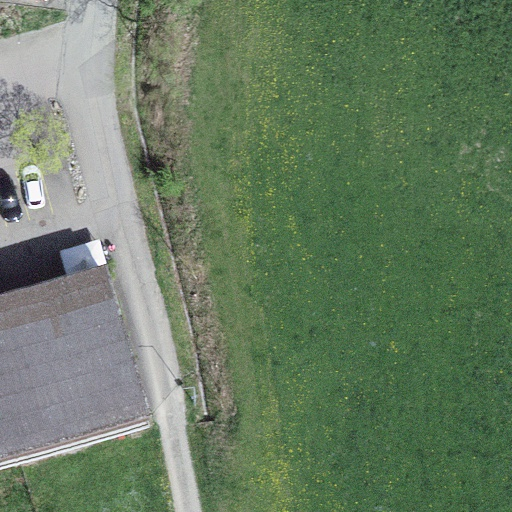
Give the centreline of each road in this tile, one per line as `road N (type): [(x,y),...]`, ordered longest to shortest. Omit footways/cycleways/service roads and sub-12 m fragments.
road 1 (track): [(197,511),(98,86)]
road 2 (unknown): [(127,211),(0,247)]
